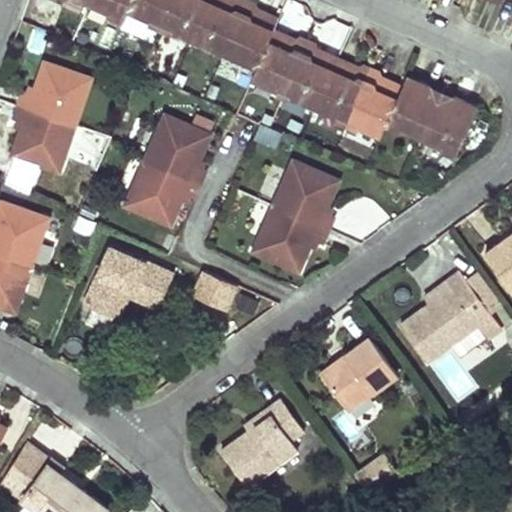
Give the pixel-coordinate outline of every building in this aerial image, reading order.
[(87,0),(89,1),(123,15),(128,5),(161,20),(191,33),(225,47),(258,62),(256,67),(254,73),(288,87),(318,101),(351,115),(384,129),(385,128),(389,119),(425,135),(460,150),(481,102),(458,92),(453,104),(441,98),(428,92),(433,81),(409,71),(405,82),(381,72),(376,82),(367,78),(366,78),(358,74),(362,64),(339,54),(319,45),(314,55),(304,50),(295,46),(299,36),(274,26),(279,14),(256,4),(251,15),(241,11),(233,8),(236,0),(87,0)] [(236,0),(233,8),(241,11),(245,0),(236,0)] [(248,0),(245,0),(241,11),(251,15),(256,4),(248,0)] [(299,36),(295,46),(304,50),(307,40),(299,36)] [(307,40),(304,50),(314,55),(319,45),(308,40),(307,40)] [(22,119),(19,126),(10,151),(12,152),(24,156),(59,169),(65,154),(77,122),(89,89),(94,73),(44,56),(35,83),(33,90),(26,88),(21,86),(11,115),(15,116),(22,119)] [(362,64),(358,74),(366,78),(371,67),(362,64)] [(371,67),(366,78),(367,78),(376,82),(381,72),(371,68),(371,67)] [(28,81),(26,88),(33,90),(35,83),(28,81)] [(433,81),(428,92),(441,98),(446,87),(445,87),(433,81)] [(446,87),(441,98),(453,104),(458,92),(446,87)] [(162,126),(134,191),(128,204),(173,223),(183,201),(186,193),(193,196),(197,198),(209,170),(206,168),(198,165),(201,158),(212,132),(168,113),(162,126)] [(15,116),(13,124),(19,126),(22,119),(15,116)] [(261,122),(257,137),(279,143),(283,128),(261,122)] [(24,156),(12,152),(8,164),(35,173),(39,162),(24,156)] [(304,270),(313,247),(317,237),(324,240),(327,241),(340,212),(337,211),(330,208),(333,199),(344,175),(295,155),(255,250),(304,270)] [(201,158),(198,165),(206,168),(209,161),(201,158)] [(186,193),(183,201),(190,204),(193,196),(186,193)] [(0,301),(20,309),(24,295),(35,262),(46,229),(51,212),(4,196),(0,208),(0,301)] [(333,199),(330,208),(337,211),(340,202),(333,199)] [(511,233),(487,252),(511,285),(511,233)] [(317,237),(313,247),(320,249),(324,240),(317,237)] [(87,302),(115,314),(125,290),(132,293),(151,302),(159,283),(170,289),(178,270),(112,242),(87,302)] [(478,266),(466,276),(492,310),(503,301),(478,266)] [(240,283),(205,268),(194,294),(228,309),(240,283)] [(488,335),(502,324),(492,310),(466,276),(460,268),(446,278),(451,284),(429,300),(401,321),(428,358),(478,321),(488,335)] [(446,278),(424,294),(429,300),(451,284),(446,278)] [(159,283),(151,302),(162,306),(170,289),(159,283)] [(125,290),(115,314),(122,316),(132,293),(125,290)] [(330,378),(353,409),(381,388),(399,375),(370,337),(347,355),(353,362),(330,378)] [(324,371),(330,378),(353,362),(347,355),(324,371)] [(273,414),(252,429),(224,450),(249,484),(301,448),(294,439),(308,429),(284,397),(269,408),(273,414)] [(248,423),(252,429),(273,414),(269,408),(248,423)] [(0,450),(13,425),(0,419),(0,450)] [(372,463),(388,484),(403,473),(387,452),(372,463)] [(54,455),(26,495),(31,500),(48,511),(107,511),(113,505),(88,488),(86,494),(79,489),(83,483),(64,470),(68,465),(54,455)] [(358,473),(374,494),(388,484),(372,463),(358,473)] [(68,465),(64,470),(83,483),(88,488),(92,483),(68,465)] [(88,488),(83,483),(79,489),(86,494),(88,488)]
